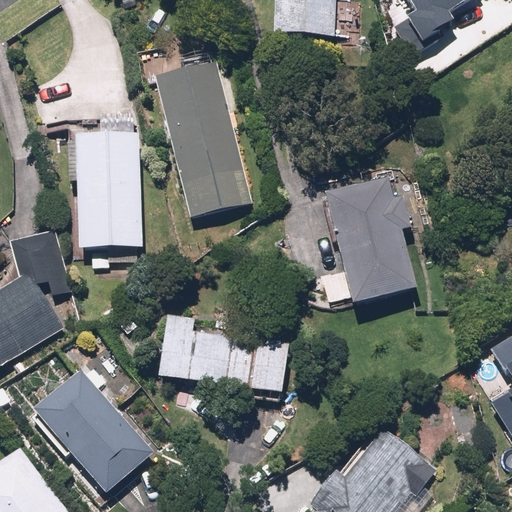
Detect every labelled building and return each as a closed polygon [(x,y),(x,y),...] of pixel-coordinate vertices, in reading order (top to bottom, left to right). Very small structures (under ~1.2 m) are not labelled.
[(330,0),(265,0),(263,45),(328,49),(330,0)] [(473,11),(466,0),(358,0),(394,58),(473,11)] [(208,69),(145,87),(184,227),(247,209),(208,69)] [(131,144),(66,146),(69,260),(88,260),(88,273),(107,273),(107,259),(134,259),(131,144)] [(382,189),(314,205),(340,315),(405,300),(392,241),(404,238),(396,203),(386,206),(382,189)] [(50,234),(4,248),(15,281),(0,291),(0,369),(59,333),(38,305),(68,296),(50,234)] [(133,308),(112,326),(124,340),(145,321),(133,308)] [(159,322),(152,387),(275,400),(280,350),(187,341),(189,325),(159,322)] [(511,378),(511,390),(491,405),(511,436),(511,333),(491,347),(511,378)] [(74,375),(24,417),(28,422),(20,429),(46,460),(54,453),(97,502),(146,459),(74,375)] [(326,477),(299,511),(418,511),(431,497),(420,488),(430,476),(373,431),(333,482),(326,477)] [(54,511),(11,455),(0,463),(0,511),(54,511)]
